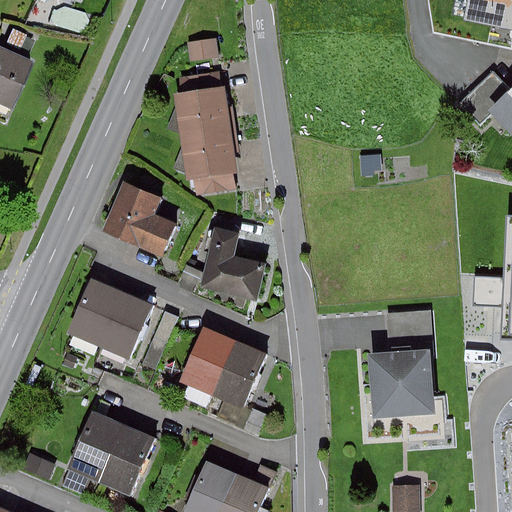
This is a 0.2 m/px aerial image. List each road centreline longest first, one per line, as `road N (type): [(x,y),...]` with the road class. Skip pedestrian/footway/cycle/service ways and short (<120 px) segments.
road 1 (residential): [(265,0),(315,511)]
road 2 (primary): [(39,290),(167,0)]
road 3 (residential): [(487,511),(480,427),(485,405),(511,380)]
